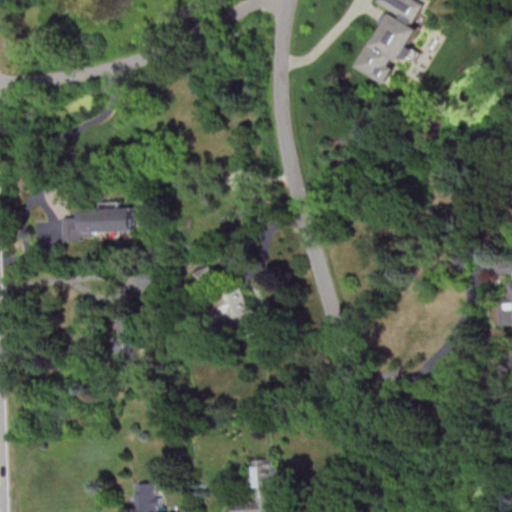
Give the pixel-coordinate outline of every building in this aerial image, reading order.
[(422,0),(382,0),(381,3),(394,11),(360,70),(390,87),(423,32),(417,29),(431,5),(422,0)] [(68,240),(96,239),(96,233),(139,231),(138,205),(80,208),(81,217),(67,217),(68,240)] [(511,257),(496,259),(496,272),(511,270),(511,276),(511,277),(511,292),(503,292),(505,322),(511,321),(511,257)] [(197,272),(207,296),(218,292),(220,296),(227,294),(230,300),(212,307),(217,321),(236,314),(238,318),(247,315),(258,342),(269,338),(259,310),(256,311),(247,286),(235,290),(233,285),(224,289),(215,265),(197,272)] [(122,306),(119,369),(139,370),(141,329),(135,329),(136,307),(122,306)] [(258,459),(260,500),(234,501),(234,511),(262,511),(277,510),(276,494),(283,494),(281,458),(258,459)] [(139,482),(139,511),(164,511),(164,498),(158,498),(158,482),(139,482)]
